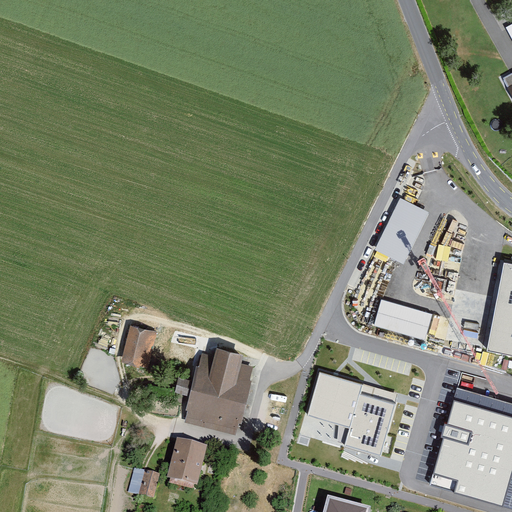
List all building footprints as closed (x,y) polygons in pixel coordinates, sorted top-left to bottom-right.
[(511,72),(503,78),(511,94),(511,72)] [(430,216),(400,201),(377,246),(407,261),(430,216)] [(511,258),(504,257),(486,349),(511,353),(511,258)] [(425,337),(433,311),(381,296),(374,322),(425,337)] [(143,329),(129,325),(120,354),(145,361),(153,332),(143,329)] [(200,352),(183,419),(234,432),(251,364),(238,361),(240,353),(212,346),(210,355),(200,352)] [(378,384),(320,368),(307,414),(348,426),(344,442),(384,453),(399,400),(375,393),(378,384)] [(176,373),(173,388),(186,391),(189,376),(176,373)] [(511,471),(511,417),(455,401),(430,485),(502,506),(511,471)] [(197,487),(207,448),(177,440),(167,479),(197,487)] [(153,498),(159,474),(142,469),(134,467),(128,492),(153,498)] [(362,511),(323,501),(319,511),(362,511)]
